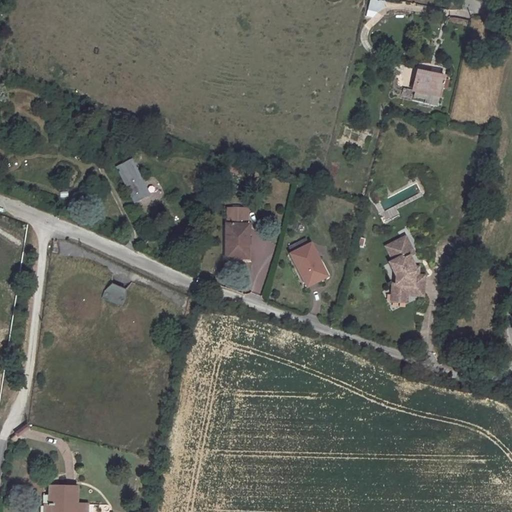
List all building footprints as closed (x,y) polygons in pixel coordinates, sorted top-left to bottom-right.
[(430,95),(428,104),(437,106),(443,79),(417,74),(414,92),(415,92),(430,95)] [(415,92),(414,98),(425,100),(424,104),(428,104),(430,95),(415,92)] [(128,161),(115,167),(133,204),(147,197),(128,161)] [(246,209),(226,209),(226,223),(225,223),(225,259),(248,259),(247,223),(246,223),(246,209)] [(423,275),(417,275),(413,275),(414,266),(408,256),(413,253),(405,236),(385,246),(392,260),(389,262),(395,275),(395,283),(395,284),(398,284),(397,294),(406,295),(422,295),(423,275)] [(304,241),(288,249),(291,254),(307,246),(304,241)] [(291,254),(290,254),(306,287),(326,277),(309,245),(307,246),(291,254)] [(165,249),(162,257),(182,265),(184,257),(165,249)] [(406,302),(406,295),(397,294),(398,284),(395,284),(395,283),(391,283),(391,301),(406,302)] [(104,292),(102,298),(122,307),(125,301),(125,291),(111,285),(104,292)] [(81,511),(82,505),(76,505),(76,488),(49,487),(49,506),(51,506),(51,511),(81,511)]
